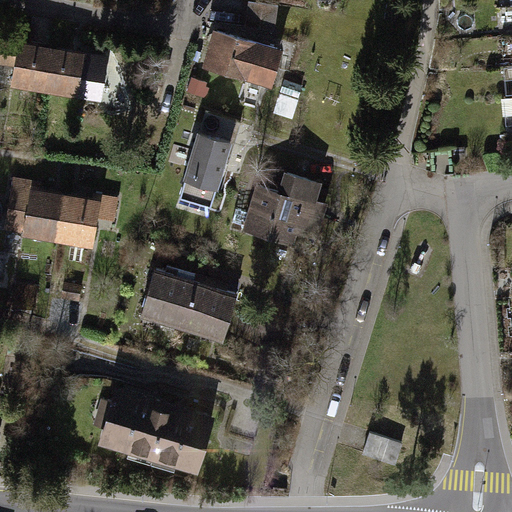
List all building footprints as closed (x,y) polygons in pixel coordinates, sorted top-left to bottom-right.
[(275,31),(278,6),(249,1),(245,26),(275,31)] [(218,30),(208,64),(267,81),(277,47),(218,30)] [(13,80),(45,85),(51,48),(2,39),(0,54),(0,58),(17,61),(13,80)] [(100,56),(51,48),(45,85),(77,91),(80,72),(97,75),(100,56)] [(206,82),(192,77),(188,89),(202,94),(206,82)] [(302,85),(285,79),(281,91),(298,96),(302,85)] [(236,120),(206,111),(200,129),(199,129),(180,194),(211,203),(236,120)] [(281,191),(258,184),(250,211),(237,207),(233,220),(246,224),(246,226),(292,240),(300,212),(319,217),(327,191),(316,188),(319,181),(287,172),(281,191)] [(8,226),(58,234),(65,194),(38,190),(38,184),(15,180),(8,226)] [(65,194),(58,234),(92,240),(97,213),(114,216),(117,197),(94,193),(93,199),(65,194)] [(184,319),(197,274),(167,265),(166,270),(155,266),(143,307),(184,319)] [(227,283),(197,274),(184,319),(225,332),(237,291),(226,287),(227,283)] [(80,285),(65,282),(63,295),(78,297),(80,285)] [(32,288),(17,287),(17,295),(31,296),(32,288)] [(212,418),(116,389),(102,437),(198,465),(212,418)] [(365,452),(398,462),(405,440),(371,431),(365,452)]
